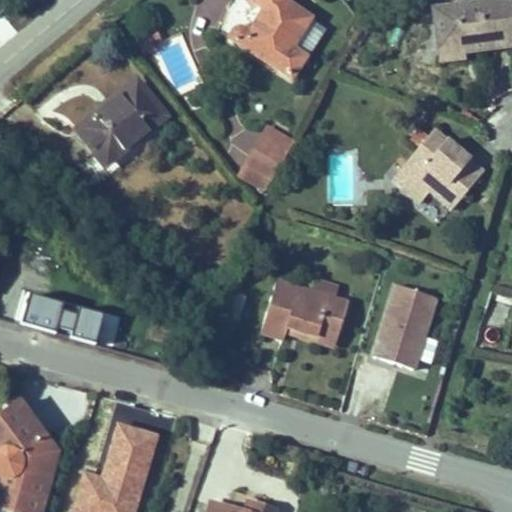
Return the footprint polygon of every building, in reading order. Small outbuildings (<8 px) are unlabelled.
[(295,81),(309,57),(294,48),(312,21),(289,6),(292,0),(259,0),(268,11),(252,35),(234,29),(230,37),(295,81)] [(464,59),(509,57),(509,9),(430,12),(432,51),(464,52),(464,59)] [(464,59),(464,52),(432,51),(432,66),(465,67),(464,59)] [(107,169),(164,124),(136,86),(77,133),(107,169)] [(244,171),(267,184),(290,147),(266,131),(244,171)] [(449,221),(460,209),(447,195),(455,185),(446,177),(460,164),(433,138),(389,186),(415,210),(424,200),(449,221)] [(87,156),(76,166),(93,186),(105,176),(87,156)] [(483,185),(460,164),(446,177),(455,185),(447,195),(460,209),(483,185)] [(442,297),(395,282),(374,354),(421,368),(442,297)] [(282,333),(328,347),(341,309),(326,305),(329,293),(313,288),(308,300),(270,287),(253,340),(276,347),(282,333)] [(27,297),(20,328),(96,344),(102,312),(27,297)] [(485,322),(503,326),(509,302),(490,298),(485,322)] [(0,498),(0,506),(18,511),(39,511),(59,451),(28,398),(0,416),(0,439),(3,443),(0,449),(0,461),(3,468),(8,472),(0,498)] [(67,511),(136,511),(157,437),(111,424),(97,477),(78,472),(67,511)]
